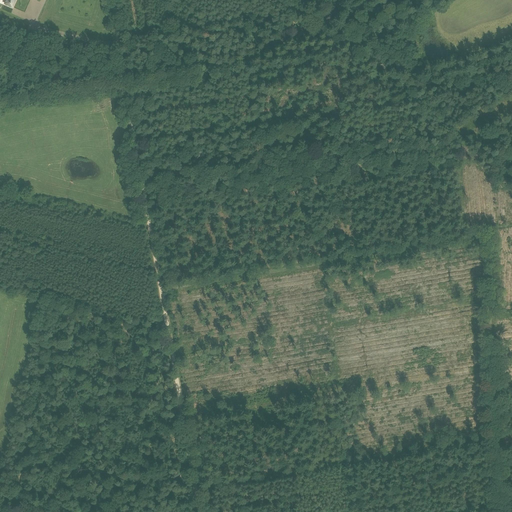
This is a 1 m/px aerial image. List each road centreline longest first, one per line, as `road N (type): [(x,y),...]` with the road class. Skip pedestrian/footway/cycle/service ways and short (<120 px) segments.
road 1 (track): [(497,511),(486,236),(159,288)]
road 2 (track): [(492,365),(336,394),(344,466),(197,494)]
road 3 (track): [(199,511),(159,288)]
road 4 (track): [(125,83),(234,64),(323,14)]
road 5 (track): [(159,288),(125,83)]
